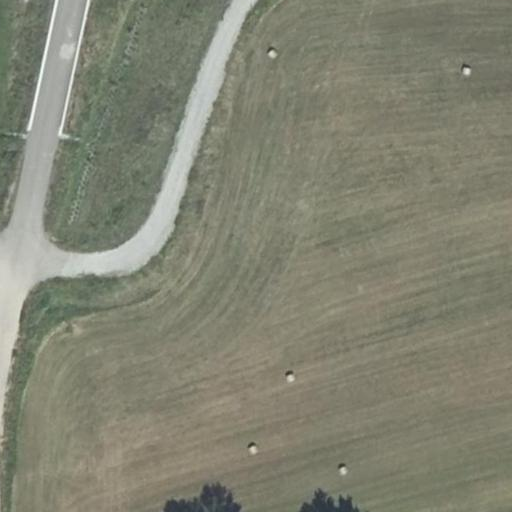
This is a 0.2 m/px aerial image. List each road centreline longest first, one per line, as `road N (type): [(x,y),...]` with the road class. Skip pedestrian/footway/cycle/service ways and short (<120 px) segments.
road 1 (track): [(246,0),(225,34),(157,233),(116,264),(8,269)]
road 2 (track): [(72,0),(0,313)]
